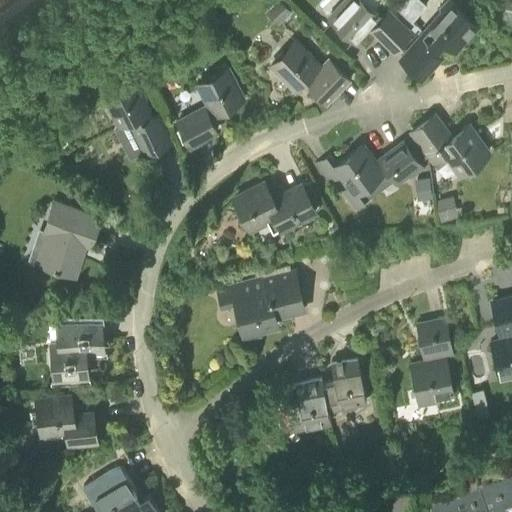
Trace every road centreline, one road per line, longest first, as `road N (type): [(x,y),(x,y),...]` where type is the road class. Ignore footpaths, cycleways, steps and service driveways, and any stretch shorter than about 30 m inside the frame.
road 1 (residential): [(162,438),(141,351),(153,251),(196,182),(248,147),(511,78)]
road 2 (residential): [(162,438),(347,317),(511,254)]
road 3 (residential): [(388,511),(391,499),(423,476),(511,440)]
